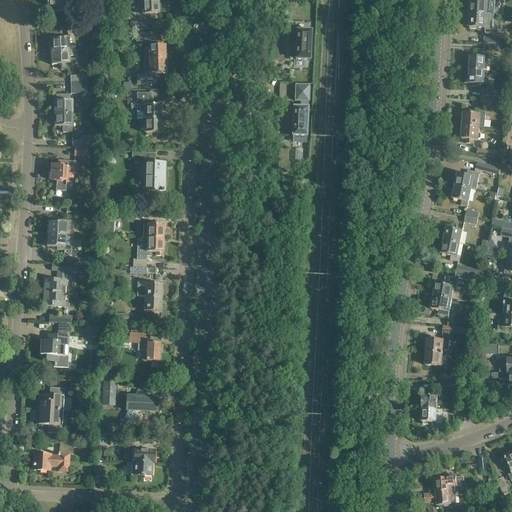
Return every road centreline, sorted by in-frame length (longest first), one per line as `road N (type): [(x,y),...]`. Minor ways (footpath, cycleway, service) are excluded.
road 1 (tertiary): [(193,503),(205,0)]
road 2 (residential): [(187,0),(192,158),(177,502)]
road 3 (tertiary): [(391,462),(391,363),(426,164),(439,0)]
road 4 (residential): [(6,491),(27,131)]
road 5 (residential): [(177,502),(6,491)]
road 6 (residential): [(27,131),(22,0)]
road 7 (residential): [(391,462),(511,422)]
